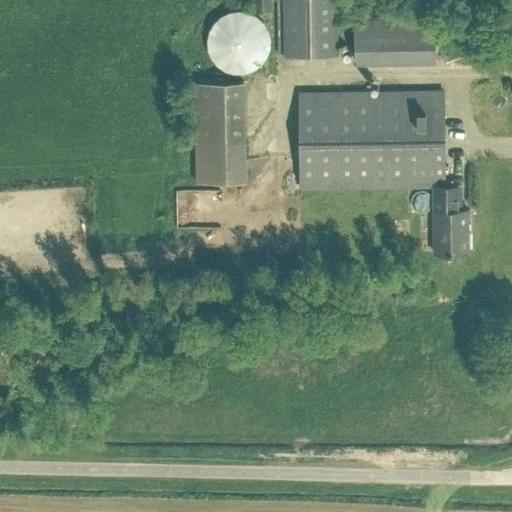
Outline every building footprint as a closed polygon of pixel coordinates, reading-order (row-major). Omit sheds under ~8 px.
[(270,10),(269,0),(252,0),(253,11),(270,10)] [(281,0),(282,55),(337,54),(336,0),(281,0)] [(208,35),(208,41),(209,46),(210,51),(213,56),(216,60),(220,64),(224,67),(229,69),(234,70),(239,71),(245,70),(250,69),(255,67),(259,64),(263,60),(266,56),(268,51),(270,46),(270,40),(270,35),(269,30),(268,29),(268,28),(267,27),(267,26),(267,25),(266,24),(266,23),(265,22),(264,22),(264,21),(263,20),(263,19),(262,19),(261,18),(261,17),(260,17),(259,16),(258,15),(257,15),(257,14),(256,13),(255,13),(254,12),(253,12),(252,12),(251,11),(250,11),(250,10),(249,10),(248,10),(243,9),(237,9),(232,9),(227,11),(222,14),(218,17),(214,21),(212,25),(210,30),(208,35)] [(434,11),(355,13),(356,62),(435,60),(434,11)] [(244,80),(193,81),(195,179),(246,178),(244,80)] [(435,251),(469,250),(468,207),(455,207),(454,178),(445,178),(444,90),(301,91),(302,186),(436,184),(436,209),(434,209),(435,251)]
